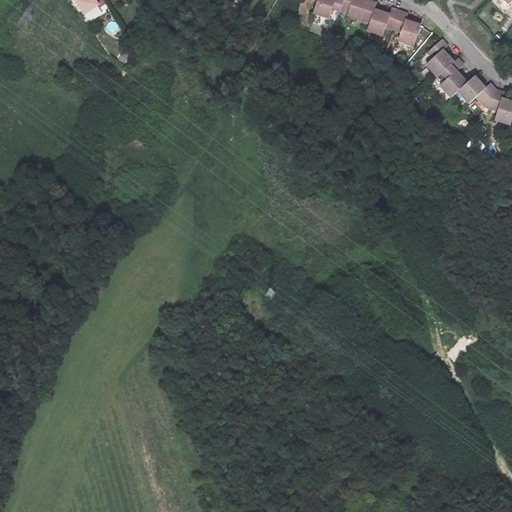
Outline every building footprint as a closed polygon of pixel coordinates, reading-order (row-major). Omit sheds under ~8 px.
[(97,2),(95,0),(76,0),(70,4),(81,20),(94,12),(90,6),(97,2)] [(333,17),(334,12),(338,0),(313,0),(308,14),(322,18),(324,13),(333,17)] [(338,0),(334,12),(366,22),(370,11),(372,4),(360,0),(338,0)] [(385,16),(370,11),(366,22),(363,31),(379,36),(381,29),(388,31),(396,12),(387,9),(385,16)] [(404,15),(396,12),(388,31),(397,34),(395,41),(410,46),(416,25),(403,20),(404,15)] [(413,79),(426,92),(442,76),(432,64),(436,59),(430,53),(414,69),(419,75),(413,79)] [(439,114),(445,108),(458,95),(448,85),(454,80),(446,73),(442,76),(426,92),(432,98),(427,102),(439,114)] [(463,90),(458,95),(445,108),(457,119),(462,113),(471,124),(483,103),(478,98),(473,102),(463,90)] [(499,141),(501,134),(505,119),(491,114),(493,107),(483,103),(471,124),(473,126),(485,130),(483,135),(499,141)] [(511,114),(507,113),(505,119),(501,134),(511,137),(511,114)]
